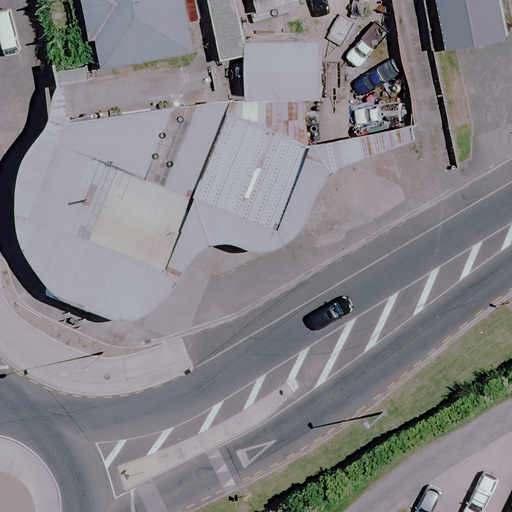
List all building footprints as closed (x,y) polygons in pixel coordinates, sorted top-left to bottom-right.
[(80,0),(95,72),(193,53),(183,0),(80,0)] [(244,58),(235,0),(208,0),(217,61),(244,58)] [(300,4),(299,0),(252,0),(255,13),(300,4)] [(504,39),(496,0),(436,0),(446,50),(504,39)] [(402,143),(410,142),(411,129),(408,129),(401,130),(394,131),(386,132),(379,133),(372,134),(365,136),(353,138),(340,141),(328,142),(316,143),(304,144),(304,102),(318,102),(318,41),(245,41),(245,92),(71,116),(71,87),(88,87),(87,70),(60,71),(60,90),(52,90),(52,123),(43,133),(36,144),(29,155),(24,167),(20,179),(18,192),(17,205),(17,218),(19,231),(23,244),(28,256),(34,267),(41,278),(50,288),(60,297),(63,299),(67,301),(72,304),(77,307),(82,309),(87,311),(92,313),(97,315),(103,316),(108,318),(113,319),(119,320),(124,321),(130,320),(135,318),(141,316),(146,313),(151,310),(156,307),(161,304),(166,300),(170,296),(174,292),(178,288),(182,283),(185,278),(188,273),(190,268),(192,264),(194,260),(196,257),(199,254),(202,251),(206,248),(209,246),(213,244),(217,243),(221,242),(225,242),(229,242),(234,243),(238,244),(242,245),(247,247),(252,249),(258,250),(264,250),(270,250),(275,248),(281,247),(286,244),(291,241),(295,237),(299,233),(303,229),(306,223),(308,218),(309,213),(314,205),(318,198),(323,191),(329,185),(335,179),(341,173),(348,168),(355,163),(362,158),(370,154),(377,151),(385,148),(393,145),(402,143)]
